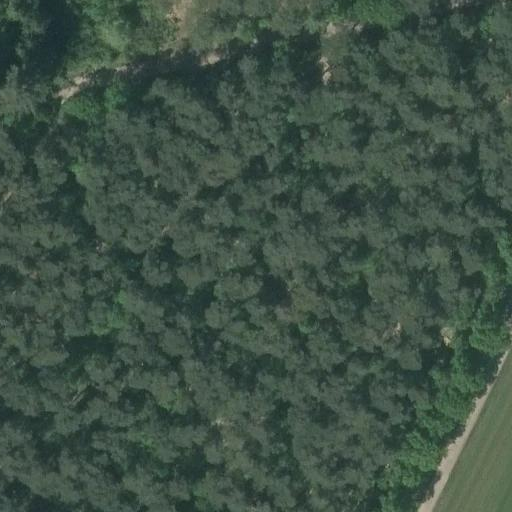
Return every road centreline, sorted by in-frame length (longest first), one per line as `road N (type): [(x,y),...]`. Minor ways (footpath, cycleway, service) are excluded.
road 1 (track): [(0,108),(458,0)]
road 2 (track): [(218,511),(70,94)]
road 3 (track): [(511,330),(422,511)]
